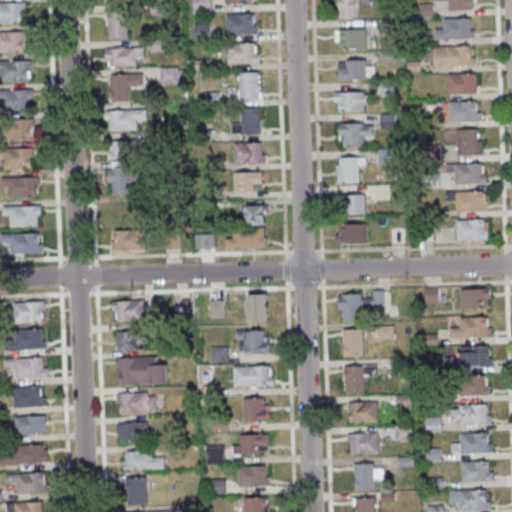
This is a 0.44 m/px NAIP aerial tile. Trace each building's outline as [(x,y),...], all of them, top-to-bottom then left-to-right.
[(212,12),(212,0),(193,0),(194,12),(212,12)] [(339,0),(340,17),(359,17),(359,0),(339,0)] [(448,0),(449,9),(474,9),(473,0),(448,0)] [(0,22),(27,23),(27,2),(0,2),(0,22)] [(129,11),(108,11),(108,37),(129,37),(129,11)] [(227,14),(227,34),(258,34),(258,14),(227,14)] [(475,18),(439,18),(439,38),(475,38),(475,18)] [(210,38),(210,24),(196,24),(196,38),(210,38)] [(366,30),(337,30),(337,48),(366,48),(366,30)] [(0,51),(26,52),(26,32),(0,31),(0,51)] [(228,63),(260,63),(260,43),(228,43),(228,63)] [(435,45),(435,66),(476,66),(476,45),(435,45)] [(144,47),(107,47),(107,65),(144,65),(144,47)] [(0,80),(32,80),(31,60),(0,60),(0,101),(0,110),(33,109),(33,89),(0,89),(0,80)] [(338,79),(374,79),(374,60),(338,60),(338,79)] [(186,83),(186,67),(162,67),(162,83),(186,83)] [(261,72),(239,72),(239,99),(261,99),(261,72)] [(478,73),(449,73),(449,93),(478,93),(478,73)] [(132,101),(132,89),(143,89),(143,74),(110,74),(110,101),(132,101)] [(373,92),(335,92),(335,110),(373,110),(373,92)] [(450,121),(482,121),(482,101),(450,101),(450,121)] [(261,133),(261,107),(242,107),(242,123),(233,123),(233,133),(261,133)] [(146,109),(107,109),(107,130),(140,130),(140,121),(146,121),(146,109)] [(33,119),(4,119),(4,139),(33,139),(33,119)] [(340,146),(365,146),(365,135),(374,135),(374,123),(340,123),(340,146)] [(483,155),(483,129),(457,129),(457,155),(483,155)] [(129,158),(129,141),(108,141),(108,158),(129,158)] [(264,142),(235,142),(235,162),(264,162),(264,142)] [(3,148),(3,168),(33,168),(33,148),(3,148)] [(337,157),(337,182),(362,182),(362,157),(337,157)] [(487,163),(458,163),(458,184),(487,184),(487,163)] [(109,166),(109,194),(134,194),(134,166),(109,166)] [(235,190),(263,190),(263,172),(235,172),(235,190)] [(9,187),(9,197),(39,197),(39,177),(2,177),(2,187),(9,187)] [(486,211),(486,191),(456,191),(456,211),(486,211)] [(339,194),(339,214),(366,214),(366,194),(339,194)] [(11,226),(41,226),(41,205),(3,205),(3,216),(11,216),(11,226)] [(267,224),(267,205),(247,205),(247,224),(267,224)] [(489,239),(489,219),(457,219),(457,240),(489,239)] [(366,243),(366,224),(340,224),(340,243),(366,243)] [(407,227),(391,226),(391,243),(406,244),(407,227)] [(266,228),(233,228),(233,247),(266,247),(266,228)] [(112,230),(112,250),(143,250),(143,230),(112,230)] [(11,253),(42,253),(42,233),(1,233),(1,242),(11,242),(11,253)] [(426,302),(440,302),(440,287),(426,287),(426,302)] [(461,308),(491,308),(491,288),(461,288),(461,308)] [(339,295),(340,321),(362,321),(362,309),(384,308),(384,290),(373,290),(373,294),(339,295)] [(248,320),(268,320),(268,294),(248,294),(248,320)] [(225,300),(210,300),(209,317),(225,317),(225,300)] [(14,301),(14,322),(45,322),(45,301),(14,301)] [(146,301),(113,301),(113,320),(146,320),(146,301)] [(492,337),(492,317),(461,317),(461,327),(451,327),(451,337),(492,337)] [(16,339),(6,339),(6,349),(46,349),(46,329),(16,329),(16,339)] [(364,329),(343,329),(343,355),(364,355),(364,329)] [(245,353),(270,353),(270,330),(245,330),(245,353)] [(145,349),(145,331),(117,331),(117,348),(145,349)] [(229,362),(229,346),(211,346),(211,362),(229,362)] [(483,353),(483,346),(459,346),(459,358),(450,358),(450,367),(492,367),(492,353),(483,353)] [(169,383),(168,365),(158,365),(158,356),(117,357),(117,384),(169,383)] [(47,358),(6,358),(6,368),(17,368),(17,378),(47,378),(47,358)] [(234,386),(274,386),(274,366),(234,366),(234,386)] [(345,392),(365,392),(365,366),(345,366),(345,392)] [(491,396),(491,376),(462,376),(462,396),(491,396)] [(44,407),(44,387),(11,387),(11,407),(44,407)] [(157,393),(118,393),(118,413),(157,413),(157,393)] [(244,421),(269,421),(269,398),(244,398),(244,421)] [(347,401),(347,422),(377,422),(377,401),(347,401)] [(491,424),(491,404),(451,404),(451,424),(491,424)] [(16,434),(42,434),(42,416),(16,416),(16,434)] [(441,430),(441,417),(426,418),(426,431),(441,430)] [(118,440),(148,440),(148,422),(118,422),(118,440)] [(410,427),(397,426),(396,439),(410,439),(410,427)] [(349,453),(379,453),(379,432),(349,432),(349,453)] [(492,433),(462,433),(462,444),(453,444),(453,452),(492,452),(492,433)] [(269,453),(269,434),(241,434),(241,445),(233,445),(233,453),(269,453)] [(48,461),(48,444),(16,444),(16,462),(48,461)] [(207,464),(225,464),(225,446),(207,446),(207,464)] [(165,469),(165,457),(154,457),(154,450),(124,450),(124,469),(165,469)] [(462,481),(494,481),(494,462),(462,462),(462,481)] [(383,479),(383,463),(355,463),(355,490),(375,490),(375,479),(383,479)] [(239,466),(239,486),(270,486),(270,466),(239,466)] [(47,493),(47,472),(6,473),(7,484),(18,483),(18,493),(47,493)] [(146,477),(127,477),(127,503),(146,503),(146,477)] [(226,492),(226,480),(212,480),(212,493),(226,492)] [(450,490),(450,501),(460,501),(460,510),(490,509),(489,490),(450,490)] [(269,511),(269,497),(245,497),(245,511),(264,511),(269,511)] [(377,511),(377,497),(355,497),(355,511),(377,511)] [(43,511),(44,502),(6,502),(6,511),(16,511),(15,511),(43,511)]
